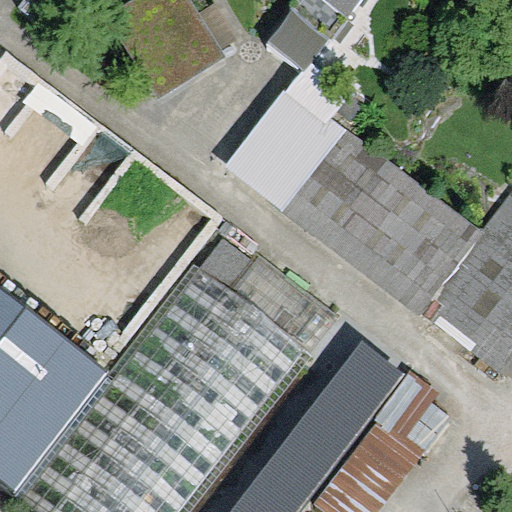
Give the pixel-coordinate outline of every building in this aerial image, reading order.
[(164,91),(229,54),(198,0),(136,0),(119,10),(164,91)] [(359,0),(296,0),(338,30),(359,0)] [(511,195),(504,189),(470,234),(272,84),(211,165),(501,385),(511,370),(511,195)] [(0,481),(9,489),(142,320),(0,209),(0,481)] [(211,263),(307,345),(334,314),(237,232),(211,263)] [(279,511),(363,406),(184,267),(142,320),(9,489),(38,511),(279,511)] [(334,511),(378,511),(459,411),(415,376),(318,499),(334,511)]
